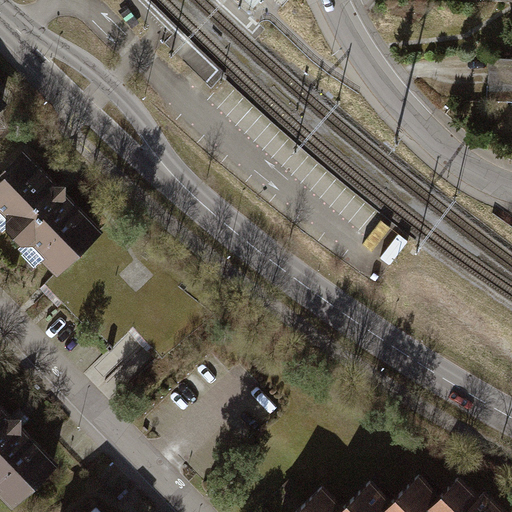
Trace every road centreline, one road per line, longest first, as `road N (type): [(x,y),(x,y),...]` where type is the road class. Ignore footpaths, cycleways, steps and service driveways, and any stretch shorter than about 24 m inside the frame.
road 1 (secondary): [(0,12),(233,230),(377,335),(511,417)]
road 2 (residential): [(0,308),(194,511)]
road 3 (residential): [(333,0),(411,115),(470,167),(511,186)]
